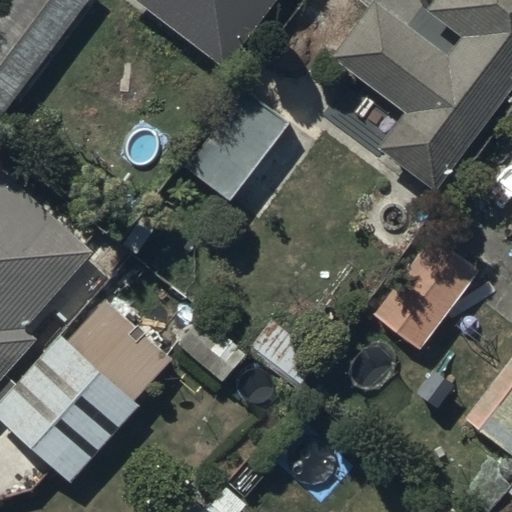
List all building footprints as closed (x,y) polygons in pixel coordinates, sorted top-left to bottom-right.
[(6,0),(0,8),(0,113),(88,0),(6,0)] [(129,0),(223,70),(275,0),(129,0)] [(374,0),(370,0),(327,58),(402,113),(374,150),(433,194),(511,86),(511,0),(431,0),(424,10),(459,36),(446,53),(374,0)] [(319,145),(235,85),(178,164),(261,224),(319,145)] [(0,378),(36,339),(25,328),(94,252),(0,166),(0,378)] [(376,304),(375,315),(418,350),(480,270),(431,232),(376,304)] [(60,335),(0,399),(0,419),(68,483),(140,405),(134,400),(171,360),(103,297),(64,339),(60,335)] [(199,315),(176,342),(221,381),(244,354),(199,315)] [(274,317),(250,345),(290,379),(314,351),(274,317)] [(511,352),(463,417),(511,457),(511,352)] [(160,511),(238,511),(246,504),(224,484),(210,498),(190,480),(160,511)] [(452,511),(437,499),(425,511),(452,511)]
